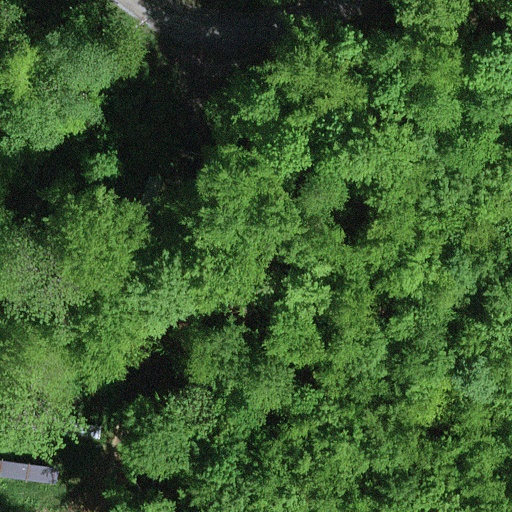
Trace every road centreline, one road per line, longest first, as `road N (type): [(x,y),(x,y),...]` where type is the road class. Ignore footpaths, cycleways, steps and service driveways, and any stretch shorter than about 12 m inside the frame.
road 1 (track): [(136,511),(124,444),(122,317),(189,23)]
road 2 (track): [(381,0),(352,18),(254,33),(171,20),(139,0)]
